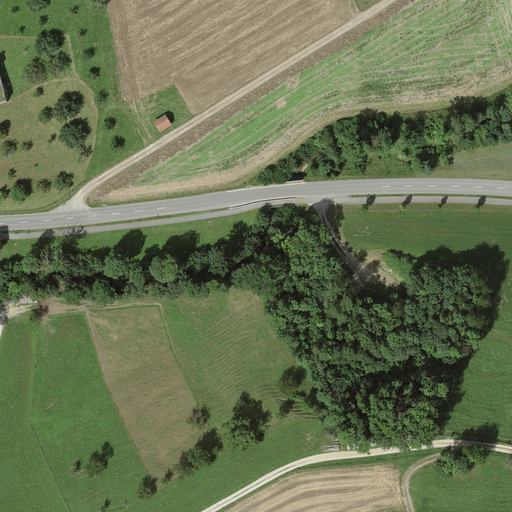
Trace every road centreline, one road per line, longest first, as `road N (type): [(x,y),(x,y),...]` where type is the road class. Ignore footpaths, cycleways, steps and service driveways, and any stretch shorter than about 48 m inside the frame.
road 1 (tertiary): [(0,222),(316,188),(511,188)]
road 2 (track): [(78,217),(75,199),(94,181),(389,0)]
road 3 (track): [(208,511),(311,460),(433,443),(511,450)]
